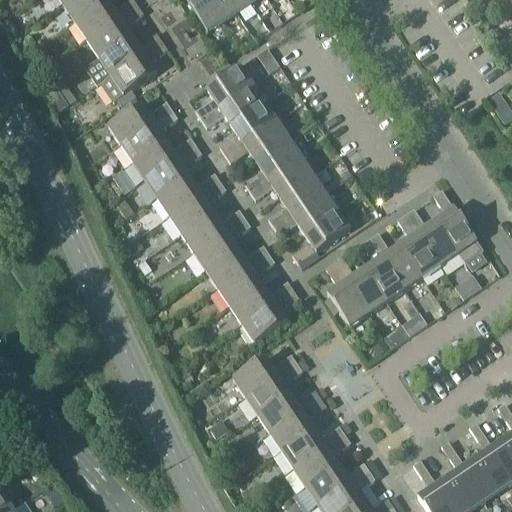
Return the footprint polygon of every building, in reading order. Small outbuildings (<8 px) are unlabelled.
[(54,0),(61,10),(75,0),(54,0)] [(75,0),(61,10),(74,28),(107,6),(103,0),(75,0)] [(221,28),(202,0),(191,0),(185,4),(207,38),(221,28)] [(202,0),(221,28),(236,19),(222,0),(202,0)] [(222,0),(236,19),(250,9),(243,0),(222,0)] [(243,0),(250,9),(262,0),(243,0)] [(477,0),(475,0),(467,5),(473,14),(483,9),(477,0)] [(107,6),(74,28),(86,46),(137,12),(131,3),(114,15),(107,6)] [(137,12),(86,46),(98,64),(131,42),(125,32),(143,20),(137,12)] [(131,42),(98,64),(110,82),(161,47),(155,39),(138,51),(131,42)] [(161,47),(110,82),(100,89),(112,107),(116,105),(121,112),(135,102),(130,95),(156,78),(149,68),(167,56),(161,47)] [(266,55),(257,61),(269,79),(278,73),(266,55)] [(42,57),(36,62),(42,71),(48,66),(42,57)] [(59,63),(43,74),(55,92),(71,81),(59,63)] [(201,125),(252,91),(239,72),(206,94),(213,105),(195,117),(201,125)] [(252,91),(201,125),(207,134),(225,122),(231,131),(264,108),(252,91)] [(57,94),(45,100),(57,120),(69,113),(57,94)] [(495,97),(485,104),(501,128),(511,121),(495,97)] [(107,132),(120,150),(171,116),(165,107),(147,119),(141,109),(107,132)] [(224,160),(276,126),(264,108),(231,131),(237,140),(219,153),(224,160)] [(132,168),(165,146),(159,136),(177,124),(171,116),(120,150),(132,168)] [(255,167),(289,145),(276,126),(224,160),(231,169),(249,157),(255,167)] [(165,146),(132,168),(144,186),(195,152),(190,143),(172,155),(165,146)] [(289,145),(255,167),(262,177),(244,189),(250,198),(301,163),(289,145)] [(156,204),(189,182),(183,172),(201,160),(195,152),(144,186),(156,204)] [(301,163),(250,198),(255,206),(273,194),(280,203),(313,181),(301,163)] [(347,178),(339,183),(342,189),(351,184),(347,178)] [(189,182),(156,204),(168,222),(220,188),(214,179),(196,191),(189,182)] [(274,233),(325,199),(313,181),(280,203),(286,213),(268,225),(274,233)] [(180,240),(214,218),(207,208),(225,196),(220,188),(168,222),(180,240)] [(435,227),(457,260),(458,260),(464,270),(483,258),(442,196),(432,202),(444,220),(435,227)] [(304,239),(337,217),(325,199),(274,233),(280,242),(298,230),(304,239)] [(124,205),(116,210),(121,217),(128,212),(124,205)] [(457,260),(435,227),(425,233),(413,215),(405,221),(439,272),(457,260)] [(192,258),(244,224),(238,216),(220,228),(214,218),(180,240),(192,258)] [(337,217),(304,239),(310,249),(292,261),(298,269),(316,257),(350,235),(337,217)] [(439,272),(405,221),(396,226),(408,244),(399,251),(421,284),(439,272)] [(204,276),(238,254),(232,245),(250,233),(244,224),(192,258),(204,276)] [(136,229),(128,234),(134,244),(143,239),(136,229)] [(369,245),(403,296),(421,284),(399,251),(389,257),(377,239),(369,245)] [(137,245),(128,251),(134,261),(144,254),(137,245)] [(363,275),(385,308),(403,296),(369,245),(360,251),(372,269),(363,275)] [(216,294),(268,260),(262,252),(244,264),(238,254),(204,276),(216,294)] [(268,260),(216,294),(228,312),(262,290),(256,281),(274,268),(268,260)] [(385,308),(363,275),(354,281),(341,263),(333,269),(368,320),(385,308)] [(145,267),(138,271),(144,280),(151,276),(145,267)] [(368,320),(333,269),(325,275),(337,293),(326,300),(349,333),(368,320)] [(262,290),(228,312),(240,330),(292,296),(286,287),(268,300),(262,290)] [(292,296),(240,330),(253,349),(286,326),(280,316),(298,304),(292,296)] [(455,299),(445,306),(450,314),(461,307),(455,299)] [(394,341),(385,346),(391,354),(400,349),(394,341)] [(383,348),(373,355),(379,362),(389,356),(383,348)] [(244,404),(296,369),(290,360),(272,373),(265,362),(232,385),(244,404)] [(256,422),(290,399),(284,389),(302,377),(296,369),(244,404),(256,422)] [(186,373),(176,378),(181,390),(192,385),(186,373)] [(268,439),(320,405),(314,396),(296,409),(290,399),(256,422),(268,439)] [(320,405),(268,439),(281,457),(314,435),(308,425),(326,413),(320,405)] [(505,427),(511,422),(511,421),(504,410),(497,415),(505,427)] [(221,425),(208,433),(215,444),(227,435),(221,425)] [(476,446),(484,441),(476,429),(468,434),(476,446)] [(314,435),(281,457),(293,475),(344,441),(338,432),(320,444),(314,435)] [(511,439),(502,446),(511,460),(511,439)] [(305,494),(338,471),(332,461),(350,449),(344,441),(293,475),(305,494)] [(484,441),(476,446),(484,458),(488,455),(511,489),(511,488),(511,460),(502,446),(492,453),(484,441)] [(448,465),(456,460),(448,448),(440,453),(448,465)] [(227,449),(219,454),(226,464),(234,459),(227,449)] [(474,465),(497,498),(511,489),(488,455),(484,458),(474,465)] [(456,460),(448,465),(457,477),(460,475),(482,508),(497,498),(474,465),(464,472),(456,460)] [(244,465),(238,469),(243,478),(249,474),(244,465)] [(421,484),(428,479),(420,467),(413,472),(421,484)] [(317,511),(369,477),(363,469),(345,481),(338,471),(305,494),(317,511)] [(446,484),(464,511),(476,511),(482,508),(460,475),(457,477),(446,484)] [(317,511),(356,511),(363,507),(356,498),(374,486),(369,477),(317,511)] [(428,479),(421,484),(429,496),(432,494),(444,511),(464,511),(446,484),(436,491),(428,479)] [(56,491),(46,497),(56,511),(67,506),(56,491)] [(253,491),(242,499),(247,506),(258,498),(253,491)] [(444,511),(432,494),(429,496),(417,503),(423,511),(444,511)] [(0,511),(10,511),(0,496),(0,511)]
